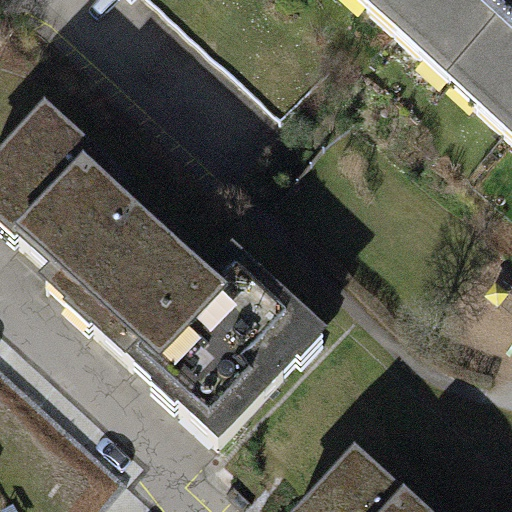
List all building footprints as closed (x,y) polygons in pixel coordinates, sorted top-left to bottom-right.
[(118,0),(136,15),(149,0),(118,0)] [(511,0),(353,0),(456,93),(511,34),(511,0)] [(511,34),(456,93),(511,143),(511,34)] [(222,283),(52,127),(0,182),(0,234),(59,289),(47,303),(227,468),(336,351),(241,264),(222,283)] [(408,511),(362,470),(323,511),(408,511)]
